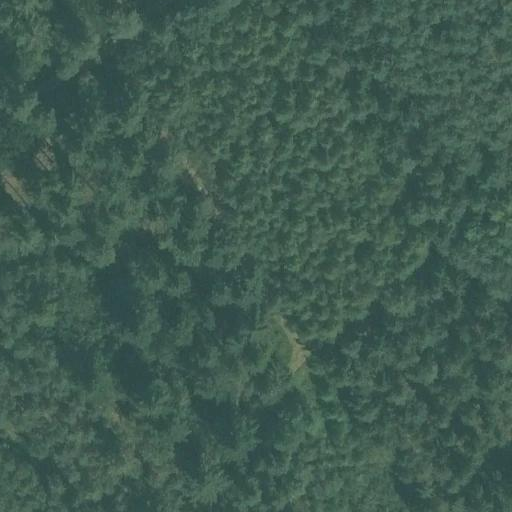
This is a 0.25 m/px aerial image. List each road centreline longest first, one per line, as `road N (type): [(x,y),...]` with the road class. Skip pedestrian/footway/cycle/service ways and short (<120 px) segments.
road 1 (track): [(190,511),(303,343),(455,187),(493,186),(511,197)]
road 2 (track): [(83,0),(113,22),(303,343)]
road 3 (track): [(145,0),(0,106)]
